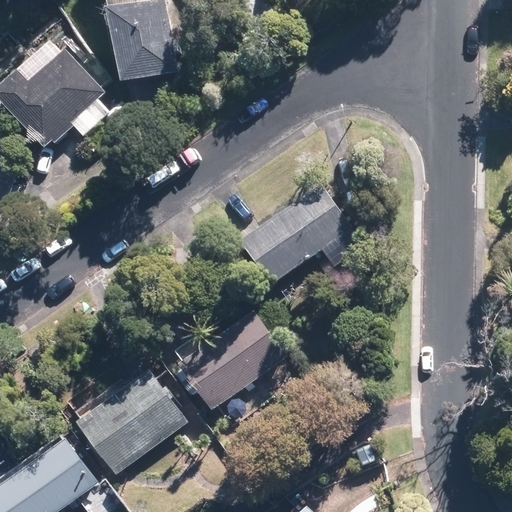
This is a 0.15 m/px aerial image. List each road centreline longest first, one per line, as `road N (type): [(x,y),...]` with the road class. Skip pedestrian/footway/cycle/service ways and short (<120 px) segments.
road 1 (residential): [(0,310),(336,78),(401,59),(446,57)]
road 2 (residential): [(446,57),(445,439),(471,511)]
